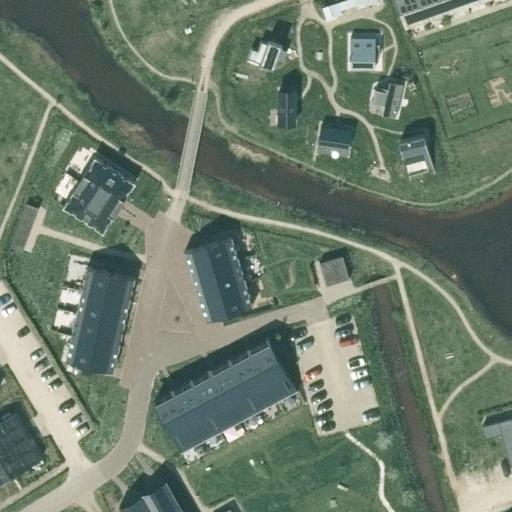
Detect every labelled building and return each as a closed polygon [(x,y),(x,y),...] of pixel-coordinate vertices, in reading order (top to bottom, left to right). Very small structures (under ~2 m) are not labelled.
[(346,0),(341,0),(338,1),(341,9),(349,7),(346,0)] [(419,0),(396,0),(406,28),(426,20),(419,0)] [(442,0),(419,0),(426,20),(447,13),(442,0)] [(465,0),(442,0),(447,13),(468,6),(465,0)] [(338,1),(330,4),(334,16),(342,13),(339,8),(338,1)] [(330,4),(322,7),(326,18),(334,16),(330,4)] [(375,37),(350,37),(350,67),(352,67),(352,63),(373,63),(373,67),(375,67),(375,37)] [(252,46),(248,57),(274,67),(277,58),(283,60),(288,49),(282,47),(283,43),(269,38),(267,42),(261,39),(258,48),(252,46)] [(375,87),(372,101),(385,104),(384,104),(382,113),(396,116),(403,83),(390,80),(388,90),(375,87)] [(297,90),(282,90),(282,121),(297,121),(297,90)] [(321,125),(318,144),(349,149),(351,130),(321,125)] [(424,134),(399,141),(405,159),(423,154),(429,174),(435,173),(424,134)] [(96,156),(80,181),(120,206),(135,182),(96,156)] [(80,181),(64,205),(104,231),(120,206),(80,181)] [(28,201),(25,208),(37,213),(40,205),(28,201)] [(25,208),(22,216),(34,220),(37,213),(25,208)] [(22,216),(19,223),(31,228),(34,220),(22,216)] [(19,223),(17,231),(29,235),(31,228),(19,223)] [(17,231),(14,238),(26,243),(29,235),(17,231)] [(232,235),(185,250),(192,273),(239,259),(232,235)] [(14,238),(11,246),(23,250),(26,243),(14,238)] [(343,255),(331,258),(334,266),(336,273),(338,281),(350,278),(343,255)] [(331,258),(320,262),(322,269),(334,266),(331,258)] [(239,259),(192,273),(199,295),(246,281),(239,259)] [(87,265),(82,289),(130,300),(136,276),(104,269),(87,265)] [(334,266),(322,269),(324,277),(336,273),(334,266)] [(336,273),(324,277),(327,285),(338,281),(336,273)] [(246,281),(199,295),(206,319),(253,304),(246,281)] [(82,289),(77,312),(125,323),(130,300),(82,289)] [(77,312),(71,334),(120,345),(125,323),(77,312)] [(71,334),(66,358),(114,369),(120,345),(71,334)] [(272,341),(252,351),(275,394),(295,383),(272,341)] [(252,351),(233,362),(256,404),(275,394),(252,351)] [(233,362),(214,372),(237,414),(256,404),(233,362)] [(214,372),(195,382),(218,425),(237,414),(214,372)] [(195,382),(176,393),(198,435),(218,425),(195,382)] [(176,393),(156,403),(178,446),(198,435),(176,393)] [(14,410),(0,418),(0,450),(28,434),(14,410)] [(511,418),(511,417),(498,421),(500,428),(511,425),(511,418)] [(498,421),(490,423),(494,435),(502,433),(500,428),(498,421)] [(490,423),(482,425),(485,437),(494,435),(490,423)] [(511,425),(500,428),(502,433),(502,436),(511,432),(511,425)] [(511,432),(502,436),(504,443),(511,440),(511,432)] [(0,450),(0,455),(12,476),(42,458),(28,434),(0,450)] [(0,482),(12,476),(0,455),(0,482)] [(143,492),(142,492),(153,511),(184,511),(165,479),(164,480),(167,485),(146,497),(143,492)] [(121,504),(120,505),(123,511),(153,511),(142,492),(145,497),(124,509),(121,504)]
